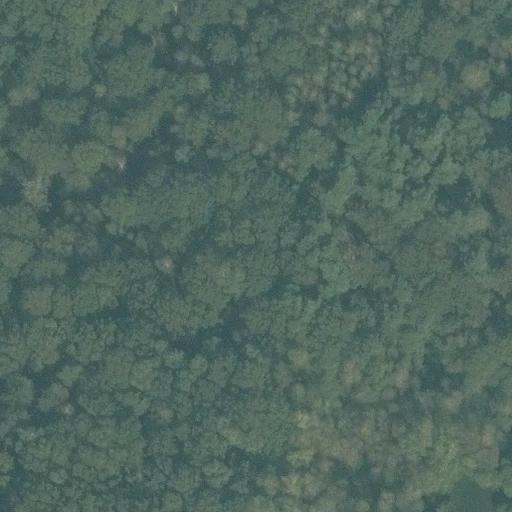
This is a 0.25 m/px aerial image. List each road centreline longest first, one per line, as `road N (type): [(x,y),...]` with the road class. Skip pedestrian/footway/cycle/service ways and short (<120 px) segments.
road 1 (track): [(438,0),(296,210),(279,353),(247,511)]
road 2 (track): [(0,335),(511,369)]
road 3 (track): [(0,332),(120,0)]
